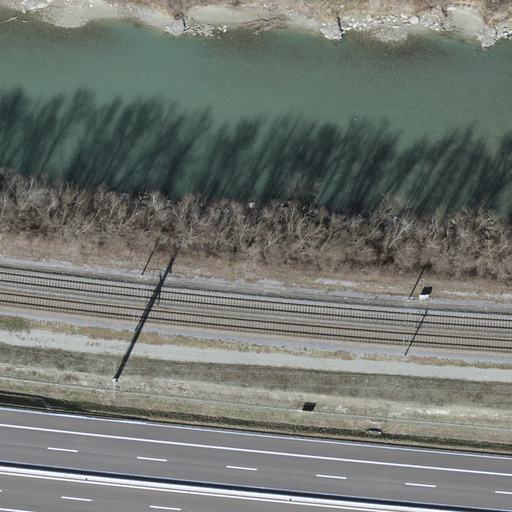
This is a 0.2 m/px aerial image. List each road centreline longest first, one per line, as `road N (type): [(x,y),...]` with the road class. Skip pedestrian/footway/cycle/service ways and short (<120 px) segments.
road 1 (motorway): [(511,493),(0,442)]
road 2 (motorway): [(0,491),(203,511)]
